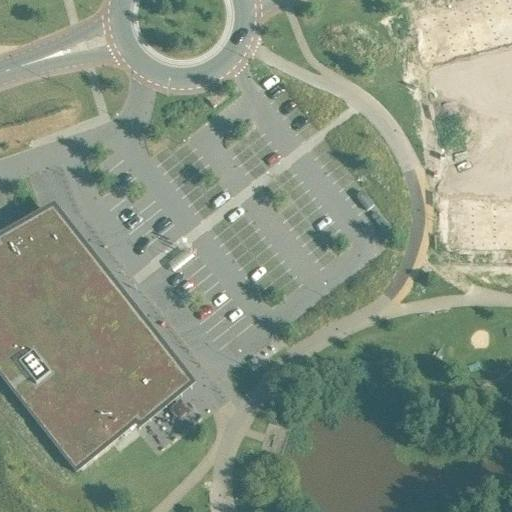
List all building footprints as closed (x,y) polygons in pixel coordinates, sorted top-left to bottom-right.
[(511,22),(507,0),(504,0),(486,4),(494,42),(511,38),(511,22)] [(486,4),(465,9),(473,47),(494,42),(486,4)] [(465,9),(444,13),(452,52),(473,47),(465,9)] [(444,13),(422,18),(431,56),(452,52),(444,13)] [(498,83),(496,76),(484,79),(486,86),(498,83)] [(472,82),(474,89),(486,86),(484,79),(472,82)] [(445,107),(442,96),(434,98),(437,109),(445,107)] [(443,164),(455,164),(455,156),(443,156),(443,164)] [(484,174),(496,174),(496,166),(484,166),(484,174)] [(496,166),(496,174),(508,174),(508,166),(496,166)] [(511,203),(493,204),(494,243),(511,242),(511,203)] [(493,204),(471,205),(472,244),(494,243),(493,204)] [(471,205),(450,205),(451,244),(472,244),(471,205)] [(0,374),(76,471),(178,390),(48,225),(0,251),(0,374)] [(167,281),(198,257),(188,245),(157,269),(167,281)] [(285,429),(269,423),(266,434),(264,438),(263,442),(260,453),(274,458),(280,460),(290,430),(285,429)]
